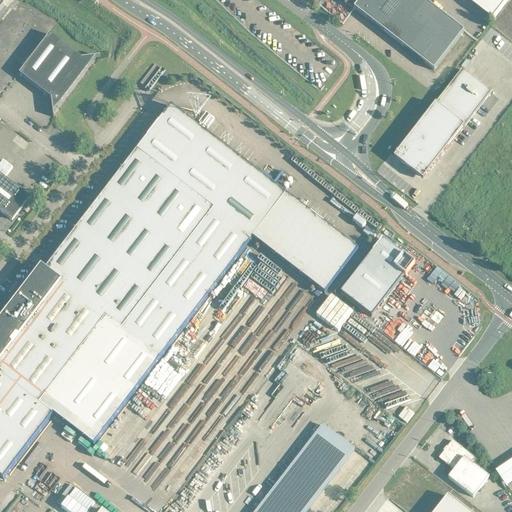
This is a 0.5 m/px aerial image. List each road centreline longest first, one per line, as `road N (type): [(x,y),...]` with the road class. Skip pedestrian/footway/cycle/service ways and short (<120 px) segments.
road 1 (unknown): [(139,92),(158,106),(161,124),(0,333)]
road 2 (unclassified): [(0,276),(156,70)]
road 3 (unclassified): [(356,511),(511,306)]
road 4 (tertiary): [(113,0),(301,131)]
road 5 (tertiary): [(511,295),(334,158)]
road 6 (tertiary): [(301,131),(286,109),(144,0)]
road 7 (unknown): [(444,0),(466,38),(440,73),(416,68),(380,42)]
road 8 (residential): [(359,57),(377,81),(374,109),(334,158)]
